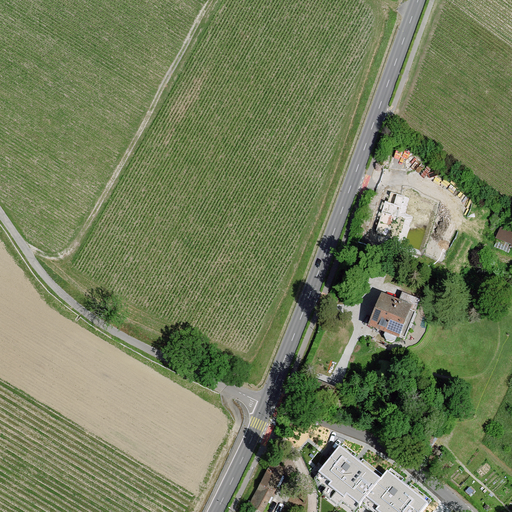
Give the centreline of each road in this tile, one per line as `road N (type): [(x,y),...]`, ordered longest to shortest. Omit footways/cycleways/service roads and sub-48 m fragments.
road 1 (tertiary): [(267,403),(418,0)]
road 2 (track): [(19,241),(47,256),(72,248),(214,0)]
road 3 (unclassified): [(267,403),(89,315),(39,267),(0,211)]
road 4 (unclassified): [(466,511),(373,439),(267,403)]
road 5 (track): [(231,389),(238,425),(197,511)]
road 6 (tertiary): [(216,511),(267,403)]
